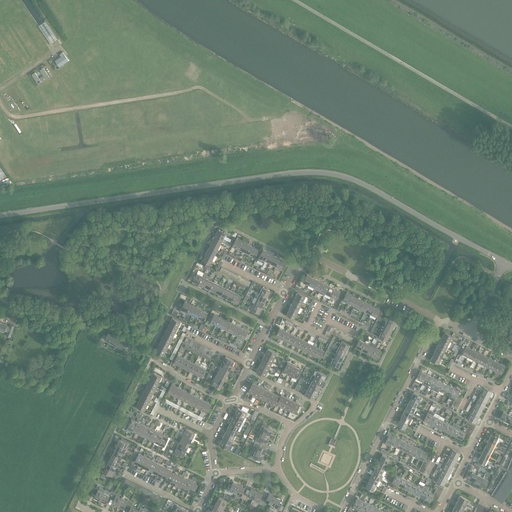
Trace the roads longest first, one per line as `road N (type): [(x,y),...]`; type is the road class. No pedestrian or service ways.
road 1 (unclassified): [(504,262),(361,182),(324,172),(0,216)]
road 2 (residential): [(229,401),(190,383),(107,320),(49,316),(0,298)]
road 3 (unclassified): [(75,108),(201,87),(254,119),(279,116)]
road 4 (residential): [(343,511),(439,322)]
road 5 (residential): [(439,322),(315,256),(300,262),(284,293)]
